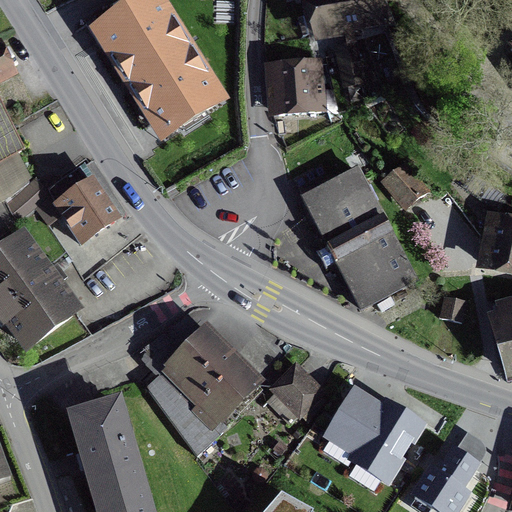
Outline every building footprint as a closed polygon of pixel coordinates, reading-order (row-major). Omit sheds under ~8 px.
[(142,88),(149,99),(148,105),(167,135),(218,103),(152,0),(149,0),(101,30),(120,61),(126,62),(133,74),(130,76),(139,90),(142,88)] [(381,0),(303,0),(313,49),(355,41),(352,29),(389,23),(381,0)] [(356,49),(339,53),(347,92),(365,88),(356,49)] [(0,88),(20,80),(8,52),(0,55),(0,88)] [(269,70),(273,120),(327,116),(323,66),(269,70)] [(408,209),(427,194),(404,168),(386,182),(408,209)] [(116,222),(82,169),(43,193),(61,218),(80,246),(116,222)] [(416,283),(358,172),(304,200),(329,246),(317,253),(326,270),(338,264),(363,311),(416,283)] [(8,206),(17,224),(36,210),(48,227),(61,218),(43,193),(36,183),(8,206)] [(511,222),(493,219),(482,274),(511,279),(511,222)] [(76,313),(22,240),(0,256),(0,310),(28,348),(76,313)] [(468,312),(448,306),(443,322),(464,328),(468,312)] [(511,307),(494,314),(511,364),(511,307)] [(216,423),(262,382),(211,327),(166,368),(216,423)] [(328,400),(300,373),(280,393),(307,421),(328,400)] [(372,398),(351,389),(345,403),(366,412),(372,398)] [(88,492),(141,478),(115,392),(64,407),(88,492)] [(447,399),(419,441),(388,488),(425,511),(449,511),(501,433),(447,399)] [(352,465),(388,488),(419,441),(383,417),(352,465)] [(0,486),(17,480),(0,434),(0,486)] [(149,511),(141,478),(88,492),(93,511),(149,511)] [(307,511),(282,498),(269,511),(307,511)]
